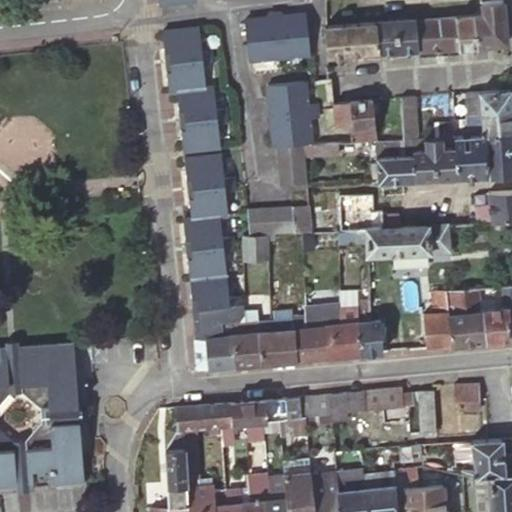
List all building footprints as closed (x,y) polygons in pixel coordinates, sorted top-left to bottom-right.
[(504,19),(501,0),(480,0),(482,11),(471,12),(472,23),(504,19)] [(472,23),(471,12),(455,14),(459,46),(474,44),(472,23)] [(305,14),(288,16),(289,26),(282,28),(280,17),(280,13),(273,14),(278,58),(309,54),(305,14)] [(266,15),(267,19),(268,29),(261,30),(259,20),(242,22),(246,62),(278,58),(273,14),(266,15)] [(459,46),(455,14),(441,16),(435,16),(428,17),(419,17),(415,18),(418,49),(440,47),(452,47),(459,46)] [(288,16),(280,17),(282,28),(289,26),(288,16)] [(418,49),(415,18),(394,19),(397,50),(418,49)] [(267,19),(259,20),(261,30),(268,29),(267,19)] [(379,51),(397,50),(394,19),(376,20),(379,51)] [(472,23),(474,44),(506,41),(504,19),(472,23)] [(379,51),(376,20),(343,22),(346,53),(379,51)] [(327,55),(346,53),(343,22),(326,23),(324,24),(327,55)] [(197,26),(160,31),(162,53),(167,53),(168,61),(210,55),(209,48),(200,49),(197,26)] [(211,63),(210,55),(168,61),(169,69),(164,70),(165,80),(203,79),(201,64),(211,63)] [(306,80),(269,85),(271,106),(276,105),(277,113),(319,109),(319,101),(309,102),(306,80)] [(176,112),(182,112),(183,120),(225,115),(224,107),(214,109),(211,86),(204,86),(174,91),(176,112)] [(511,108),(511,104),(510,86),(479,89),(466,90),(468,112),(470,112),(511,108)] [(389,95),(389,97),(391,126),(401,126),(401,124),(400,96),(400,94),(389,95)] [(416,123),(414,95),(400,96),(401,124),(416,123)] [(353,138),(374,136),(376,136),(375,128),(373,98),(335,102),(337,123),(337,125),(352,123),(353,138)] [(482,134),(511,131),(511,108),(470,112),(471,115),(471,118),(468,119),(469,134),(482,134)] [(319,109),(277,113),(278,122),(273,122),(275,145),(278,144),(303,142),(304,142),(313,142),(310,118),(320,117),(319,109)] [(226,123),(225,115),(183,120),(184,128),(178,129),(181,150),(218,145),(216,124),(226,123)] [(432,136),(450,135),(449,120),(431,121),(432,136)] [(412,137),(417,137),(416,123),(401,124),(401,126),(402,137),(412,137)] [(376,136),(374,136),(375,139),(402,137),(401,126),(391,126),(375,128),(376,136)] [(511,172),(511,131),(482,134),(484,174),(511,172)] [(469,134),(454,135),(457,176),(484,174),(482,134),(469,134)] [(450,135),(432,136),(435,177),(457,176),(454,135),(450,135)] [(417,137),(412,137),(414,178),(435,177),(432,136),(417,137)] [(381,180),(402,178),(414,178),(412,137),(402,137),(375,139),(375,160),(368,160),(369,180),(381,180)] [(313,142),(304,142),(305,154),(338,151),(337,140),(332,140),(313,142)] [(304,142),(303,142),(278,144),(280,183),(306,182),(305,169),(305,154),(304,142)] [(190,187),(233,182),(232,174),(222,176),(219,153),(182,157),(184,179),(189,178),(190,187)] [(191,194),(224,191),(234,190),(233,182),(190,187),(191,194)] [(511,187),(487,189),(487,192),(488,202),(490,210),(491,219),(511,217),(511,187)] [(334,228),(363,226),(382,225),(381,211),(381,207),(372,208),(371,190),(337,192),(339,221),(325,221),(325,228),(334,228)] [(224,197),(224,191),(191,194),(191,196),(186,196),(187,200),(224,197)] [(226,212),(224,197),(187,200),(189,215),(217,213),(226,212)] [(477,211),(490,210),(488,202),(476,203),(477,211)] [(300,229),(306,229),(309,229),(308,203),(291,204),(293,230),(300,229)] [(265,231),(272,231),(293,230),(291,204),(246,207),(247,232),(265,231)] [(382,225),(398,224),(397,210),(381,211),(382,225)] [(491,219),(490,210),(477,211),(479,220),(491,220),(491,219)] [(180,216),(183,238),(188,238),(189,247),(231,242),(230,235),(220,236),(217,213),(189,215),(180,216)] [(363,226),(364,252),(447,248),(446,221),(425,222),(398,224),(382,225),(363,226)] [(265,237),(265,231),(247,232),(238,233),(240,258),(254,257),(254,270),(261,270),(261,277),(268,276),(265,237)] [(187,277),(224,273),(222,250),(231,249),(231,242),(189,247),(189,255),(184,256),(187,277)] [(225,281),(224,273),(187,277),(187,284),(225,281)] [(194,298),(195,307),(237,303),(236,295),(227,296),(225,281),(187,284),(189,298),(194,298)] [(478,285),(464,286),(466,308),(480,307),(478,285)] [(464,286),(446,288),(448,310),(466,308),(464,286)] [(448,310),(446,288),(446,287),(431,288),(433,304),(437,304),(437,310),(422,311),(425,345),(451,343),(448,310)] [(355,310),(368,309),(367,296),(339,298),(340,311),(341,321),(335,322),(323,323),(326,355),(359,352),(356,320),(355,310)] [(305,314),(304,301),(291,302),(292,313),(305,314)] [(232,332),(231,320),(240,319),(243,316),(241,302),(237,303),(195,307),(190,307),(193,337),(232,332)] [(511,337),(511,333),(509,305),(484,307),(486,340),(511,337)] [(466,308),(448,310),(451,343),(486,340),(484,307),(480,307),(466,308)] [(369,318),(368,309),(355,310),(356,320),(369,318)] [(296,358),(326,355),(323,323),(310,324),(309,314),(305,314),(292,313),(293,326),(296,358)] [(359,352),(381,350),(379,317),(369,318),(356,320),(359,352)] [(296,358),(293,326),(272,328),(271,319),(256,319),(257,330),(260,361),(296,358)] [(141,326),(142,338),(158,336),(157,324),(141,326)] [(234,364),(260,361),(257,330),(232,332),(234,364)] [(198,367),(234,364),(232,332),(193,337),(192,337),(195,365),(198,367)] [(0,346),(0,488),(16,487),(27,486),(85,481),(79,415),(78,401),(73,343),(72,340),(0,346)] [(477,381),(452,382),(453,400),(463,399),(468,399),(473,398),(478,398),(478,397),(477,381)] [(400,391),(400,385),(395,386),(373,388),(363,388),(365,408),(399,404),(401,405),(401,403),(408,403),(407,398),(411,397),(410,390),(400,391)] [(363,388),(327,392),(330,413),(330,420),(345,418),(345,411),(365,408),(363,388)] [(419,430),(435,428),(433,389),(416,390),(419,430)] [(330,413),(327,392),(298,394),(300,416),(304,415),(330,413)] [(298,394),(230,401),(232,422),(246,421),(262,419),(279,418),(300,416),(298,394)] [(78,401),(79,415),(88,414),(87,400),(78,401)] [(174,405),(175,428),(184,428),(189,427),(220,424),(227,423),(232,422),(230,401),(174,405)] [(184,428),(175,428),(164,448),(167,505),(150,504),(149,511),(167,511),(167,509),(187,506),(186,484),(187,483),(185,451),(184,434),(184,428)] [(503,435),(487,436),(469,438),(476,473),(484,472),(505,471),(503,435)] [(416,463),(420,463),(419,442),(409,443),(410,458),(411,463),(416,463)] [(409,443),(396,444),(397,460),(410,458),(409,443)] [(214,511),(214,503),(225,501),(224,489),(224,488),(213,489),(213,484),(198,485),(195,450),(185,451),(187,483),(186,484),(187,506),(167,509),(167,511),(214,511)] [(400,464),(403,500),(414,499),(414,511),(444,511),(442,482),(417,483),(416,463),(411,463),(400,464)] [(338,511),(368,511),(363,473),(362,467),(335,471),(338,511)] [(284,472),(285,484),(287,511),(313,511),(310,473),(310,469),(284,472)] [(313,511),(338,511),(335,471),(335,470),(310,473),(313,511)] [(368,511),(396,511),(396,501),(393,470),(363,473),(368,511)] [(484,472),(476,473),(479,511),(511,511),(511,470),(505,471),(484,472)] [(269,497),(263,498),(263,511),(287,511),(285,484),(268,485),(269,497)] [(214,511),(241,511),(241,501),(240,488),(224,489),(225,501),(214,503),(214,511)] [(263,511),(263,498),(241,501),(241,511),(263,511)] [(403,500),(396,501),(396,511),(414,511),(414,499),(403,500)]
